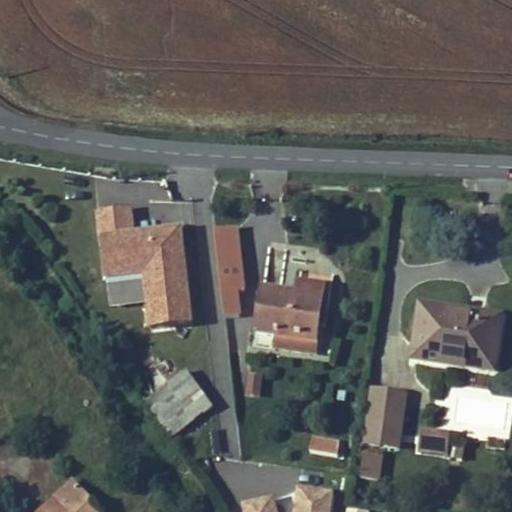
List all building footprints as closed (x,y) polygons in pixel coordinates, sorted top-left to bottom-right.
[(192,325),(183,223),(134,227),(132,205),(95,208),(101,278),(142,274),(147,329),(192,325)] [(211,228),(225,318),(249,314),(235,224),(211,228)] [(323,299),(324,288),(300,285),(298,296),(323,299)] [(319,328),(323,299),(298,296),(263,291),(257,334),(276,337),(275,349),(316,354),(319,328)] [(503,317),(421,306),(420,311),(502,322),(503,317)] [(495,372),(502,322),(420,311),(413,360),(495,372)] [(213,408),(187,372),(158,394),(183,430),(187,427),(213,408)] [(261,399),(264,377),(250,375),(247,397),(261,399)] [(399,449),(406,395),(374,391),(366,444),(399,449)] [(183,430),(158,394),(146,403),(171,439),(183,430)] [(192,436),(218,416),(213,408),(187,427),(192,436)] [(446,457),(448,436),(424,432),(421,454),(446,457)] [(340,445),(313,441),(310,456),(338,460),(340,445)] [(463,461),(464,451),(454,449),(452,459),(463,461)] [(379,482),(382,457),(365,455),(362,480),(379,482)] [(100,511),(82,492),(73,482),(41,511),(100,511)] [(308,505),(311,485),(291,483),(288,503),(308,505)]
